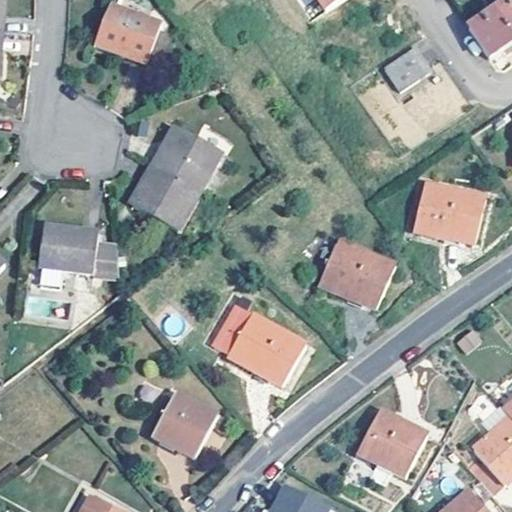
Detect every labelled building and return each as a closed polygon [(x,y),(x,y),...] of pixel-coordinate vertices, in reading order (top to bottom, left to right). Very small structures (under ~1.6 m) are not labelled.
[(0,0),(0,37),(8,38),(10,0),(0,0)] [(313,0),(320,10),(335,0),(313,0)] [(511,5),(498,15),(511,35),(511,5)] [(498,15),(493,7),(472,21),(477,29),(498,15)] [(167,29),(116,8),(101,47),(151,68),(167,29)] [(494,65),(511,52),(511,35),(498,15),(477,29),(472,32),(494,65)] [(415,78),(400,56),(374,74),(389,96),(415,78)] [(179,131),(157,170),(206,197),(228,157),(179,131)] [(184,235),(206,197),(157,170),(135,208),(184,235)] [(23,180),(0,203),(0,231),(37,194),(23,180)] [(488,207),(427,192),(416,238),(477,253),(488,207)] [(104,237),(47,231),(42,273),(99,280),(104,237)] [(397,274),(340,249),(320,291),(376,317),(397,274)] [(0,281),(9,271),(0,262),(0,281)] [(307,354),(254,322),(228,362),(282,395),(307,354)] [(479,335),(465,347),(473,357),(488,345),(479,335)] [(219,422),(176,401),(153,441),(197,464),(219,422)] [(432,443),(385,417),(362,459),(409,485),(432,443)] [(511,429),(478,457),(484,465),(473,474),(497,502),(511,489),(511,429)] [(291,493),(284,506),(294,511),(311,511),(314,506),(291,493)] [(485,511),(475,499),(458,511),(485,511)]
